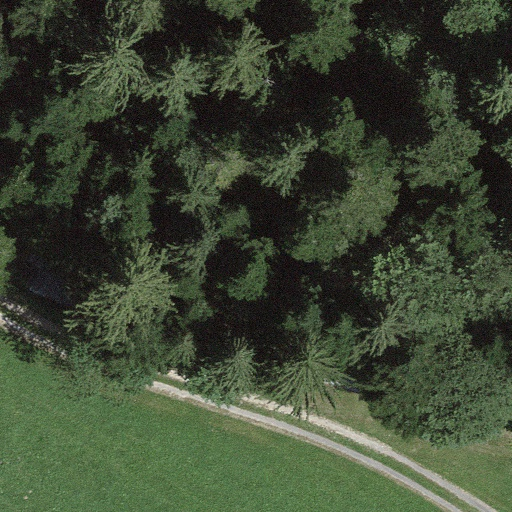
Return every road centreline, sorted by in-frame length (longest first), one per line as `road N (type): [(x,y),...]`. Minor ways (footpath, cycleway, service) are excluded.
road 1 (track): [(0,300),(97,351),(281,407),(447,511)]
road 2 (track): [(281,407),(511,436)]
